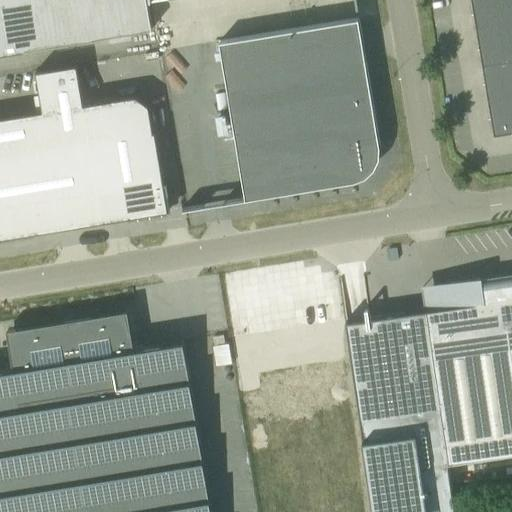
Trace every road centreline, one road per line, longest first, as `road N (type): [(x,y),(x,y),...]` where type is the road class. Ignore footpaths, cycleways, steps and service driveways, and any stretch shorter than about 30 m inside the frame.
road 1 (unclassified): [(0,286),(431,215),(447,202)]
road 2 (unclassified): [(447,202),(428,177),(398,0)]
